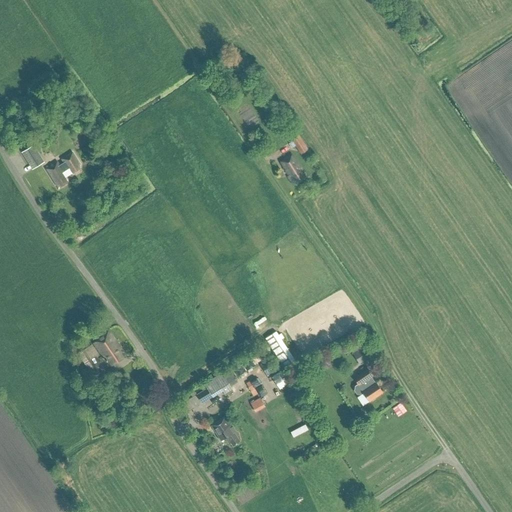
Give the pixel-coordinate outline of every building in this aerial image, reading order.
[(301,154),(308,149),(298,135),(291,139),(292,141),(288,143),(292,148),(295,146),(301,154)] [(20,152),(28,165),(31,170),(44,162),(33,145),(20,152)] [(63,163),(59,165),(57,162),(46,169),(56,185),(58,184),(60,187),(67,182),(61,173),(63,171),(69,168),(73,174),(81,169),(81,164),(72,151),(60,159),(63,163)] [(297,183),(304,178),(298,169),(300,168),(291,154),(280,161),(288,175),(287,176),(292,183),(296,181),(297,183)] [(111,365),(124,356),(118,347),(120,346),(109,330),(97,337),(98,339),(93,343),(103,358),(105,356),(111,365)] [(293,360),(279,338),(274,336),(269,340),(268,338),(266,339),(283,366),(293,360)] [(359,364),(372,355),(365,344),(352,353),(359,364)] [(83,350),(79,353),(78,354),(93,377),(93,378),(97,384),(107,378),(102,371),(99,373),(83,350)] [(375,383),(371,376),(372,375),(368,368),(353,378),(357,384),(355,386),(354,390),(356,394),(361,395),(363,393),(369,401),(382,392),(376,383),(375,383)] [(206,388),(196,395),(193,391),(190,394),(192,397),(179,404),(186,414),(211,396),(213,397),(222,391),(225,396),(232,391),(229,386),(237,382),(229,370),(222,374),(221,373),(203,384),(206,388)] [(250,378),(257,391),(261,389),(255,376),(250,378)] [(398,416),(406,411),(400,403),(392,408),(398,416)] [(220,441),(225,438),(229,444),(231,443),(233,446),(239,441),(234,432),(235,431),(226,416),(210,425),(220,441)]
